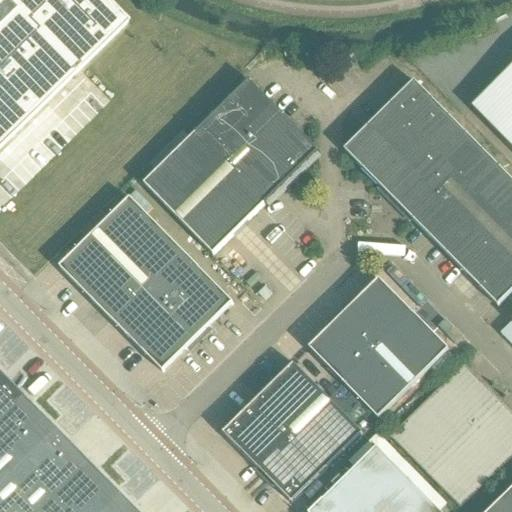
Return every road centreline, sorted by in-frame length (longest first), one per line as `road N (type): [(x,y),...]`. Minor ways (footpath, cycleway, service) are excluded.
road 1 (unclassified): [(511,367),(378,246),(359,251),(313,289),(154,451)]
road 2 (unclassified): [(154,451),(0,293)]
